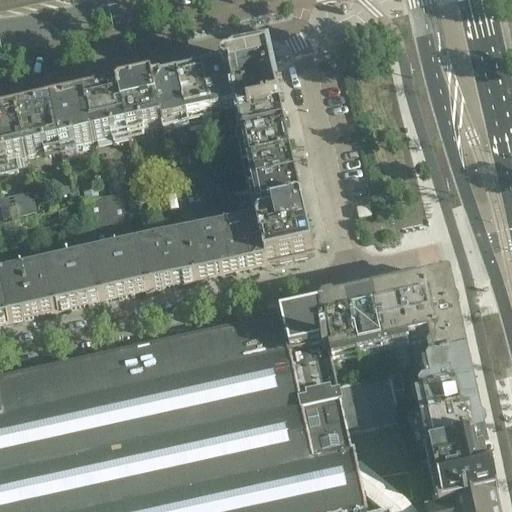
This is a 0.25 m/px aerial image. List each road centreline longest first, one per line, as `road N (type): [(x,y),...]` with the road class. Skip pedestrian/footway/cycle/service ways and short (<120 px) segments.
road 1 (residential): [(0,94),(287,30),(299,41),(349,277)]
road 2 (residential): [(349,277),(0,355)]
road 3 (secondary): [(408,0),(481,245)]
road 4 (tertiary): [(0,4),(95,13),(153,0)]
road 5 (residential): [(481,245),(349,277)]
road 6 (secondary): [(481,245),(511,362)]
